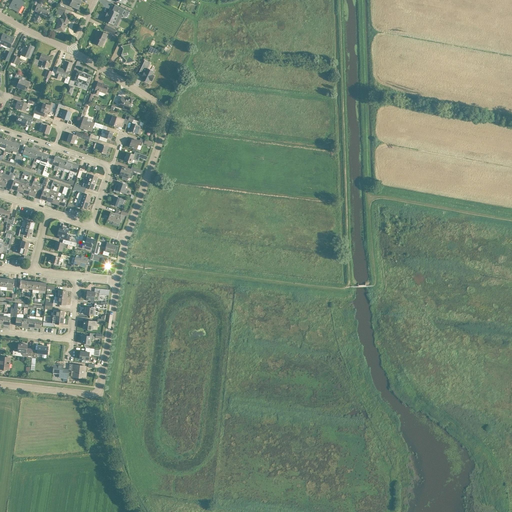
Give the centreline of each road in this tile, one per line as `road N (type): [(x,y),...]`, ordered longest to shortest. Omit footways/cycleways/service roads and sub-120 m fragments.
road 1 (residential): [(125,238),(167,117),(158,102),(71,50)]
road 2 (residential): [(0,384),(96,393),(116,280)]
road 3 (unclassified): [(77,276),(71,338),(0,331)]
